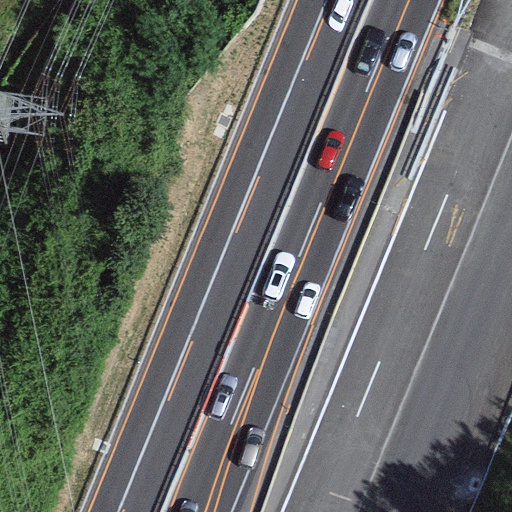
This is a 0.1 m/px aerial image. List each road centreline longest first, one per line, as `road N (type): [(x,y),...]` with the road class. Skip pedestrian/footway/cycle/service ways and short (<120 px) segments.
road 1 (motorway): [(380,0),(172,511)]
road 2 (motorway): [(335,511),(511,80)]
road 3 (unknown): [(403,511),(430,279)]
